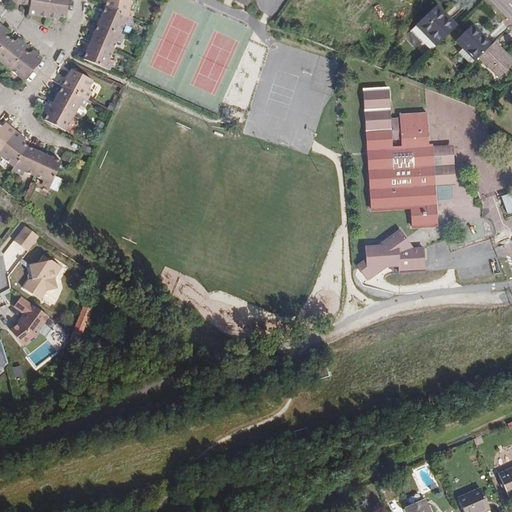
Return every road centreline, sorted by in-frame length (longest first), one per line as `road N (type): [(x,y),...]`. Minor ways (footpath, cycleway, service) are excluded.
road 1 (primary): [(511,334),(0,488)]
road 2 (primary): [(0,505),(511,354)]
